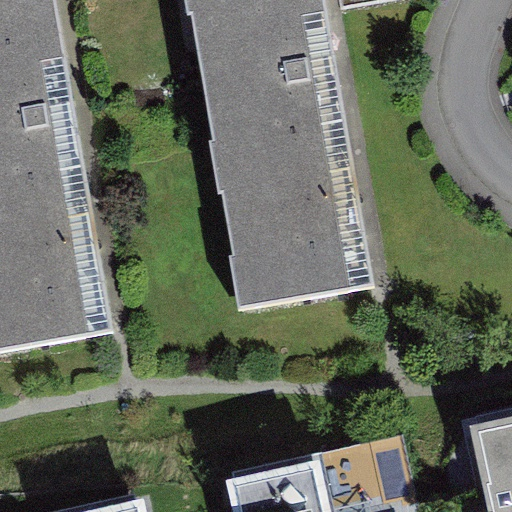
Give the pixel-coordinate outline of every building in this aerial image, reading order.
[(0,355),(110,337),(52,0),(37,0),(0,6),(0,355)] [(370,297),(321,0),(190,0),(242,318),(370,297)] [(511,511),(511,415),(472,424),(491,511),(511,511)] [(344,456),(226,481),(232,511),(417,511),(414,492),(354,505),(344,456)] [(175,511),(172,491),(64,511),(63,511),(175,511)]
